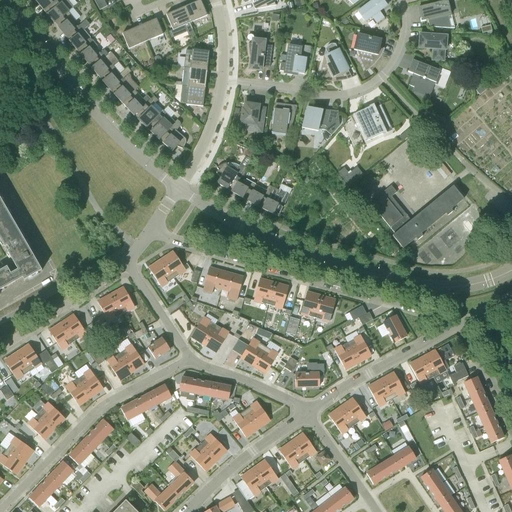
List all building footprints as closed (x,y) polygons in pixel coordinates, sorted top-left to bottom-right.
[(55,0),(35,0),(43,10),(55,0)] [(69,12),(68,12),(73,8),(66,0),(55,0),(43,10),(55,24),(69,12)] [(104,2),(106,0),(107,0),(93,0),(100,10),(107,6),(104,2)] [(184,7),(191,23),(207,16),(201,0),(184,7)] [(243,0),(245,3),(252,0),(254,3),(253,4),(255,10),(276,6),(273,0),(243,0)] [(382,0),(373,0),(358,12),(366,22),(372,17),(377,23),(384,18),(380,12),(387,6),(382,0)] [(451,15),(450,8),(448,0),(419,7),(421,19),(420,19),(421,22),(428,21),(430,27),(451,28),(452,28),(451,28),(448,16),(451,15)] [(173,30),(191,23),(184,7),(166,15),(173,30)] [(65,36),(78,26),(75,22),(76,21),(69,12),(55,24),(65,36)] [(139,26),(146,42),(163,35),(157,19),(139,26)] [(490,25),(481,27),(482,33),(492,31),(490,25)] [(77,51),(91,39),(84,30),(82,31),(78,26),(65,36),(77,51)] [(129,49),(146,42),(139,26),(122,34),(129,49)] [(420,34),(419,48),(433,49),(432,60),(444,61),(445,50),(446,50),(447,36),(420,34)] [(362,52),(369,70),(372,67),(376,63),(379,60),(381,56),(385,49),(379,48),(381,40),(358,35),(354,50),(362,52)] [(89,64),(101,53),(97,49),(98,48),(91,39),(77,51),(89,64)] [(265,41),(253,40),(252,44),(249,44),(249,43),(250,55),(251,55),(250,69),(262,71),(262,65),(270,66),(272,46),(264,45),(265,41)] [(338,82),(341,81),(346,80),(349,79),(352,78),(336,44),(334,44),(332,44),(330,45),(328,46),(327,47),(326,48),(325,50),(318,80),(321,81),(323,81),(325,81),(328,82),(330,82),(332,82),(335,82),(338,82)] [(301,48),(289,46),(286,64),(281,63),(280,71),(285,72),(284,74),(297,76),(297,74),(304,75),(307,58),(300,57),(301,48)] [(184,69),(207,72),(209,52),(192,50),(192,51),(186,50),(184,69)] [(100,78),(113,66),(106,57),(104,58),(101,53),(89,64),(100,78)] [(414,91),(426,96),(431,81),(436,83),(441,71),(413,60),(408,72),(414,74),(409,86),(416,88),(414,91)] [(110,91),(129,74),(131,72),(127,68),(120,74),(113,66),(100,78),(110,91)] [(501,68),(495,74),(498,78),(505,73),(501,68)] [(182,88),(205,91),(207,72),(184,69),(182,88)] [(136,92),(136,91),(139,88),(131,79),(131,76),(129,74),(110,91),(122,104),(136,92)] [(205,91),(182,88),(180,103),(186,104),(186,105),(203,107),(205,91)] [(134,116),(146,105),(142,101),(143,99),(136,92),(122,104),(134,116)] [(147,128),(159,115),(151,107),(157,100),(154,97),(146,105),(134,116),(147,128)] [(240,129),(262,132),(265,109),(259,108),(259,106),(253,105),(254,101),(246,100),(244,109),(243,109),(240,129)] [(275,112),(273,111),(272,119),(273,120),(272,133),(286,135),(287,132),(291,132),(297,106),(276,103),(275,109),(275,112)] [(366,143),(393,131),(381,106),(375,108),(374,106),(353,116),(366,143)] [(307,109),(302,128),(318,132),(319,126),(325,126),(327,129),(339,120),(338,111),(307,109)] [(147,128),(159,140),(175,122),(163,111),(159,115),(147,128)] [(175,122),(159,140),(172,152),(177,146),(183,149),(186,143),(186,142),(186,140),(185,138),(176,131),(180,126),(181,126),(181,125),(181,124),(181,123),(177,120),(175,122)] [(284,171),(290,174),(293,167),(287,164),(284,171)] [(231,192),(240,179),(236,176),(237,174),(226,168),(225,167),(223,167),(221,168),(216,173),(221,178),(217,183),(231,192)] [(357,167),(349,174),(344,168),(338,172),(349,186),(363,174),(357,167)] [(231,192),(247,201),(257,185),(246,180),(245,182),(240,179),(231,192)] [(247,201),(263,210),(274,188),(269,186),(266,191),(257,185),(247,201)] [(464,199),(453,186),(411,221),(392,197),(397,193),(391,186),(382,193),(383,193),(370,204),(395,234),(392,236),(403,249),(416,239),(417,241),(423,236),(421,234),(446,214),(447,216),(453,212),(451,210),(464,199)] [(274,188),(263,210),(279,217),(286,201),(276,196),(279,190),(274,188)] [(0,229),(14,222),(0,197),(0,229)] [(0,239),(15,265),(32,255),(14,222),(0,229),(0,239)] [(173,252),(161,260),(173,279),(186,271),(173,252)] [(0,291),(22,278),(24,281),(42,271),(32,255),(15,265),(18,270),(11,274),(7,267),(0,271),(0,291)] [(161,260),(149,269),(161,287),(173,279),(161,260)] [(209,268),(203,291),(212,294),(214,287),(222,289),(226,273),(209,268)] [(195,270),(191,282),(196,284),(200,272),(195,270)] [(226,273),(222,289),(230,291),(228,298),(237,300),(243,278),(226,273)] [(260,280),(254,301),(268,305),(274,284),(260,280)] [(274,284),(268,305),(282,309),(288,288),(274,284)] [(124,288),(111,295),(122,315),(134,308),(124,288)] [(307,293),(301,314),(315,318),(321,297),(307,293)] [(111,295),(98,302),(108,322),(122,315),(111,295)] [(321,297),(315,318),(329,322),(335,301),(321,297)] [(362,306),(349,313),(353,321),(358,318),(366,314),(362,306)] [(366,314),(358,318),(362,326),(373,320),(369,313),(366,314)] [(74,315),(62,324),(74,342),(86,334),(74,315)] [(395,316),(383,322),(395,344),(406,337),(395,316)] [(203,318),(192,337),(204,345),(216,326),(203,318)] [(290,318),(286,333),(295,336),(299,320),(290,318)] [(62,324),(49,332),(62,350),(74,342),(62,324)] [(216,326),(204,345),(217,353),(228,334),(216,326)] [(145,328),(134,334),(136,336),(137,339),(148,334),(145,328)] [(45,332),(39,336),(46,348),(53,344),(45,332)] [(361,336),(347,343),(358,363),(371,356),(361,336)] [(162,338),(148,348),(155,359),(170,350),(162,338)] [(252,339),(241,358),(253,366),(265,347),(252,339)] [(347,343),(334,350),(345,370),(358,363),(347,343)] [(29,345),(17,353),(29,372),(41,364),(29,345)] [(132,346),(120,354),(132,373),(144,364),(132,346)] [(265,347),(253,366),(266,374),(278,355),(265,347)] [(98,351),(92,356),(96,362),(98,366),(105,361),(98,351)] [(436,351),(423,358),(433,378),(446,371),(446,370),(449,369),(445,361),(442,362),(436,351)] [(17,353),(4,362),(17,380),(29,372),(17,353)] [(120,354),(107,362),(119,381),(132,373),(120,354)] [(290,358),(284,368),(291,373),(297,362),(290,358)] [(423,358),(409,365),(420,385),(433,378),(423,358)] [(52,359),(45,364),(52,374),(59,369),(52,359)] [(456,373),(449,376),(453,385),(453,386),(457,381),(468,376),(462,363),(453,367),(456,373)] [(90,371),(78,379),(91,397),(103,389),(90,371)] [(394,373),(381,380),(392,400),(405,393),(394,373)] [(319,374),(295,374),(295,387),(319,387),(319,374)] [(182,378),(179,391),(181,391),(180,397),(187,398),(188,392),(196,394),(198,381),(182,378)] [(476,378),(464,383),(471,398),(483,393),(476,378)] [(78,379),(66,388),(79,406),(91,397),(78,379)] [(49,394),(58,388),(52,380),(43,386),(49,394)] [(381,380),(368,387),(379,407),(392,400),(381,380)] [(198,381),(196,394),(212,397),(214,384),(198,381)] [(214,384),(212,397),(228,400),(231,388),(214,384)] [(7,387),(0,391),(7,401),(14,396),(7,386),(7,387)] [(165,386),(150,394),(156,405),(171,397),(165,386)] [(483,393),(471,398),(478,413),(490,408),(483,393)] [(150,394),(136,401),(142,413),(156,405),(150,394)] [(353,399),(341,408),(354,426),(366,417),(353,399)] [(136,401),(121,409),(127,421),(142,413),(136,401)] [(257,402),(245,411),(258,429),(270,421),(257,402)] [(49,404),(38,414),(54,430),(65,419),(49,404)] [(341,408),(329,416),(341,434),(354,426),(341,408)] [(490,408),(478,413),(484,428),(496,423),(490,408)] [(245,411),(233,419),(246,438),(258,429),(245,411)] [(38,414),(28,425),(44,440),(54,430),(38,414)] [(104,420),(92,433),(101,441),(113,429),(111,427),(104,420)] [(496,423),(484,428),(491,444),(503,438),(496,423)] [(86,439),(81,445),(90,453),(101,441),(92,433),(86,439)] [(303,434),(291,443),(304,462),(317,453),(303,434)] [(211,435),(200,445),(216,461),(227,451),(211,435)] [(15,438),(7,450),(25,463),(33,451),(15,438)] [(291,443),(279,451),(292,470),(304,462),(291,443)] [(81,445),(69,457),(73,460),(78,466),(90,453),(81,445)] [(200,445),(190,456),(205,472),(216,461),(200,445)] [(409,448),(394,457),(401,468),(416,459),(409,448)] [(7,450),(0,458),(0,463),(16,475),(25,463),(7,450)] [(324,452),(317,457),(322,465),(323,464),(330,459),(324,452)] [(511,458),(511,455),(499,461),(506,476),(511,473),(511,458)] [(394,457),(380,465),(387,476),(401,468),(394,457)] [(265,461),(253,469),(266,488),(278,480),(265,461)] [(64,462),(52,474),(61,483),(73,471),(64,462)] [(176,477),(167,486),(169,488),(179,498),(194,483),(174,463),(168,469),(176,477)] [(380,465),(366,474),(373,485),(387,476),(380,465)] [(253,469),(241,478),(242,480),(248,488),(246,490),(241,493),(245,499),(247,502),(266,488),(253,469)] [(431,470),(421,477),(430,491),(441,484),(431,470)] [(52,474),(41,487),(50,495),(61,483),(52,474)] [(441,484),(430,491),(440,505),(450,497),(441,484)] [(151,486),(145,491),(164,511),(179,498),(169,488),(161,496),(151,486)] [(41,487),(29,499),(38,508),(50,495),(41,487)] [(346,488),(332,499),(340,509),(353,499),(346,488)] [(450,497),(440,505),(444,511),(457,511),(459,511),(450,497)] [(215,507),(205,511),(222,511),(235,505),(231,498),(215,507)] [(245,499),(237,503),(242,511),(252,511),(254,511),(247,502),(245,499)] [(332,499),(319,509),(321,511),(335,511),(340,509),(332,499)] [(136,511),(126,501),(114,511),(136,511)]
